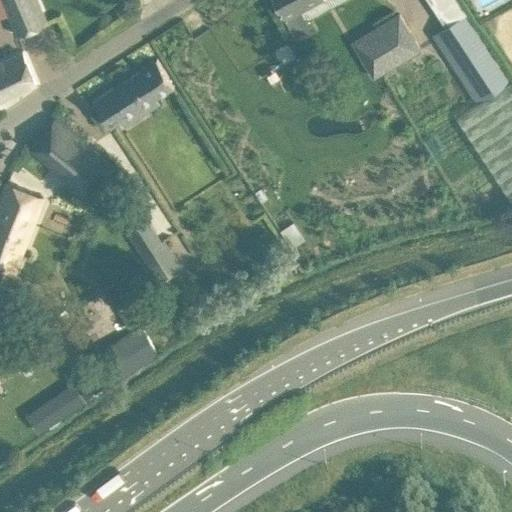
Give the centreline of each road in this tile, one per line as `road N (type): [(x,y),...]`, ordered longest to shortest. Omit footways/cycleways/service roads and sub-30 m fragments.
road 1 (motorway): [(511,288),(369,332),(284,370),(74,511)]
road 2 (motorway): [(187,511),(292,441),(357,415),(422,410),(511,443)]
road 3 (unclassified): [(0,129),(188,0)]
